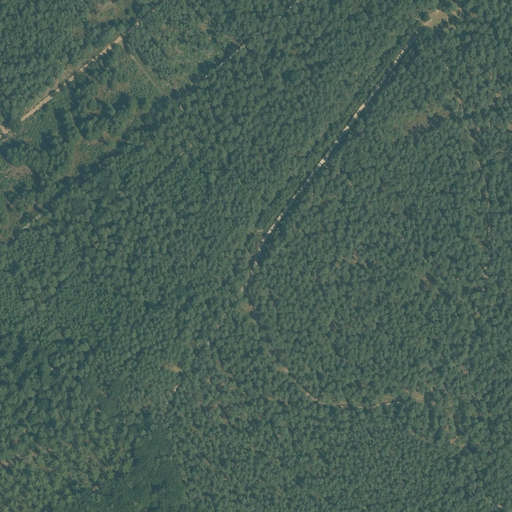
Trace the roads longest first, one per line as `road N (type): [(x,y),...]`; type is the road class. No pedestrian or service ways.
road 1 (track): [(249,284),(268,345),(288,374),(328,403),(399,402),(458,380),(475,330),(488,225),(430,19)]
road 2 (track): [(128,463),(249,284),(274,224),(445,0)]
road 3 (track): [(164,0),(13,125)]
